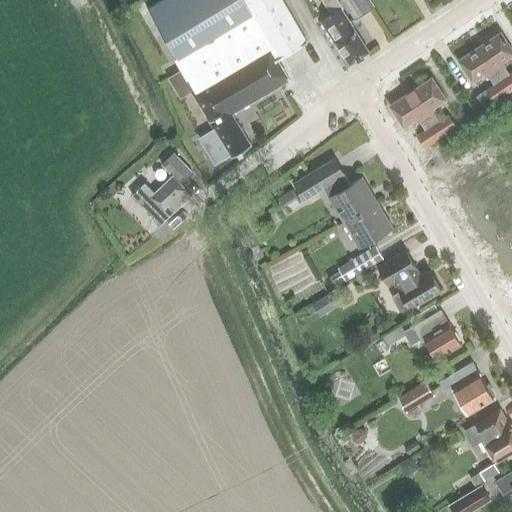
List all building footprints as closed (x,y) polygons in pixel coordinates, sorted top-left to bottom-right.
[(277,59),(307,41),(282,0),(159,0),(161,1),(149,9),(177,58),(174,59),(186,80),(187,80),(188,79),(194,89),(211,79),(227,105),(244,95),(249,104),(289,80),(277,59)] [(355,29),(341,9),(342,8),(336,0),(322,0),(332,14),(321,21),(335,42),(336,41),(350,62),(353,60),(354,60),(364,53),(367,51),(354,30),(355,29)] [(341,0),(353,20),(373,7),(368,0),(341,0)] [(511,52),(505,43),(484,57),(503,86),(511,79),(511,52)] [(484,57),(462,72),(481,100),(503,86),(484,57)] [(421,116),(449,94),(429,68),(389,99),(407,121),(418,112),(421,116)] [(232,114),(249,104),(244,95),(227,105),(211,79),(194,89),(191,91),(214,129),(205,135),(215,152),(225,146),(232,157),(251,145),(232,114)] [(426,143),(460,122),(452,108),(418,129),(426,143)] [(511,150),(502,156),(511,173),(511,150)] [(173,152),(161,164),(172,176),(172,175),(181,184),(191,174),(192,173),(188,168),(173,152)] [(361,177),(350,184),(334,158),(294,182),(304,199),(323,187),(344,222),(377,202),(361,177)] [(486,170),(456,187),(470,210),(499,192),(486,170)] [(144,182),(131,195),(141,206),(143,205),(155,217),(152,220),(158,225),(160,223),(161,223),(169,216),(191,196),(185,190),(185,189),(181,184),(172,175),(172,176),(170,177),(161,186),(154,192),(144,182)] [(511,213),(499,192),(470,210),(483,232),(511,214),(511,213)] [(377,202),(344,222),(359,247),(392,227),(377,202)] [(383,258),(375,244),(337,267),(345,281),(383,258)] [(420,276),(409,257),(404,250),(377,267),(388,286),(394,282),(398,291),(393,294),(392,299),(399,310),(403,311),(410,307),(411,309),(430,297),(429,297),(440,290),(429,271),(420,276)] [(333,291),(312,303),(319,316),(340,303),(333,291)] [(439,310),(438,311),(434,305),(411,319),(414,325),(404,331),(412,344),(424,337),(436,358),(461,343),(449,322),(447,323),(439,310)] [(467,413),(494,397),(480,374),(479,374),(472,362),(450,375),(440,381),(448,394),(454,390),(467,413)] [(406,411),(433,395),(425,380),(397,397),(406,411)] [(497,461),(511,452),(511,427),(508,422),(500,409),(464,431),(472,446),(483,439),(489,448),(488,453),(491,458),(496,460),(497,461)] [(362,428),(358,428),(352,435),(352,439),(355,443),(360,442),(366,435),(366,431),(362,428)] [(416,441),(404,448),(408,454),(420,447),(416,441)] [(478,471),(484,480),(499,471),(494,462),(478,471)] [(511,471),(495,482),(502,494),(511,488),(511,471)] [(470,511),(491,500),(481,484),(448,504),(452,511),(470,511)]
